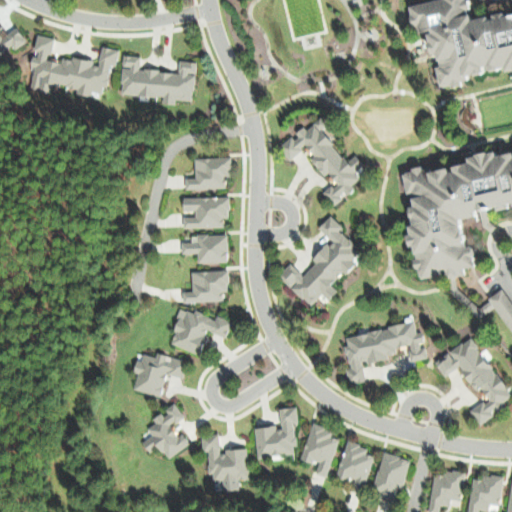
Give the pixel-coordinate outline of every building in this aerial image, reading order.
[(511,8),(464,19),(459,0),(425,0),(412,3),(429,85),(476,75),(474,69),(497,64),(498,68),(511,64),(511,8)] [(0,50),(11,45),(12,48),(24,42),(15,26),(0,34),(0,50)] [(28,88),(48,91),(49,83),(75,86),(74,93),(88,95),(90,91),(99,92),(106,75),(107,64),(114,64),(116,48),(98,46),(96,65),(81,59),(60,55),(58,62),(45,60),(46,56),(50,46),(52,37),(34,34),(31,51),(33,51),(27,63),(31,65),(28,88)] [(118,93),(160,96),(160,103),(173,104),(173,98),(190,100),(193,61),(176,60),(175,71),(136,68),(137,55),(120,54),(118,93)] [(303,145),(311,156),(308,158),(320,174),(325,171),(333,182),(320,192),(331,205),(341,197),(339,195),(356,182),(350,173),(361,164),(354,154),(343,161),(313,122),(304,129),(301,125),(291,133),(292,134),(276,145),(286,158),(303,145)] [(396,174),(400,192),(403,192),(402,233),(414,283),(436,268),(464,310),(465,294),(459,298),(453,276),(469,264),(464,243),(452,243),(453,219),(475,213),(489,234),(490,210),(511,204),(511,145),(509,146),(509,158),(502,148),(396,174)] [(228,156),(192,157),(192,177),(182,177),(182,188),(222,187),(222,176),(228,176),(228,156)] [(180,227),(220,226),(220,217),(227,217),(227,196),(179,196),(179,209),(192,209),(193,216),(180,216),(180,227)] [(275,276),(309,305),(320,292),(328,299),(336,289),(328,283),(339,271),(341,273),(360,250),(336,230),(340,225),(326,214),(315,228),(328,239),(299,273),(287,263),(275,276)] [(454,218),(454,242),(462,242),(461,218),(454,218)] [(179,253),(195,253),(195,262),(225,261),(224,233),(194,234),(194,241),(178,241),(179,253)] [(188,271),(189,290),(179,291),(179,302),(219,300),(219,290),(226,290),(225,269),(188,271)] [(511,305),(501,289),(477,304),(482,312),(493,305),(511,334),(511,305)] [(222,336),(228,320),(214,314),(213,318),(192,310),(190,312),(179,308),(166,342),(196,353),(205,330),(222,336)] [(341,336),(347,367),(343,368),(346,383),(363,380),(359,362),(394,355),(392,346),(405,344),(408,361),(425,357),(423,346),(419,347),(414,321),(341,336)] [(432,359),(442,375),(457,366),(471,391),(477,387),(484,399),(467,409),(476,424),(491,415),(488,410),(507,398),(470,337),(432,359)] [(157,395),(163,372),(180,377),(184,359),(154,352),(153,356),(137,352),(132,372),(135,373),(131,389),(157,395)] [(187,443),(179,432),(174,435),(168,426),(182,416),(172,402),(160,410),(161,410),(149,418),(152,422),(144,427),(149,434),(139,441),(146,452),(156,445),(165,458),(187,443)] [(252,427),(255,456),(291,453),(290,445),(293,445),(291,423),(296,422),(294,406),(277,408),(278,425),(252,427)] [(300,459),(316,463),(313,473),(326,476),(336,438),(328,436),(330,428),(308,422),(300,459)] [(245,448),(217,450),(216,434),(199,435),(200,451),(205,450),(208,480),(220,480),(221,490),(237,489),(236,479),(247,478),(245,448)] [(335,477),(349,480),(348,485),(362,489),(369,455),(363,454),(365,445),(342,440),(335,477)] [(406,458),(380,452),(370,491),(377,493),(376,497),(396,501),(406,458)] [(431,473),(426,511),(436,511),(438,504),(447,506),(448,498),(458,499),(461,472),(441,469),(441,474),(431,473)] [(465,511),(475,511),(476,509),(485,511),(486,502),(497,504),(501,476),(480,473),(479,479),(470,477),(465,511)]
